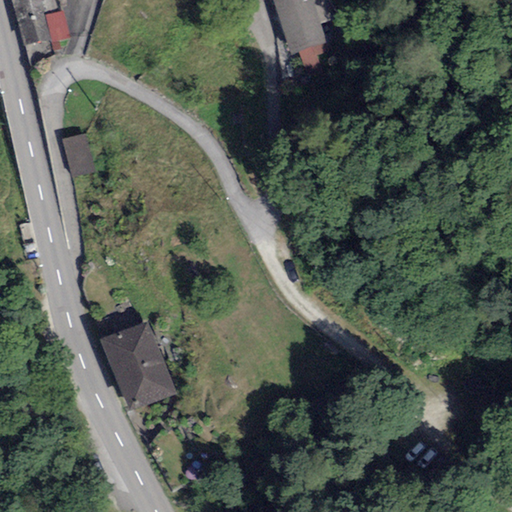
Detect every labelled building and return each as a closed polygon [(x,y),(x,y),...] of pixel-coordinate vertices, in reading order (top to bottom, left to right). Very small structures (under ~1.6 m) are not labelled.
[(11,0),(24,47),(50,40),(41,0),(11,0)] [(273,0),(289,55),(299,52),(326,44),(321,23),(331,20),(325,0),(273,0)] [(332,64),(326,44),(299,52),(305,71),(332,64)] [(85,134),(62,140),(71,177),(94,172),(85,134)] [(129,412),(177,394),(148,321),(100,340),(129,412)]
